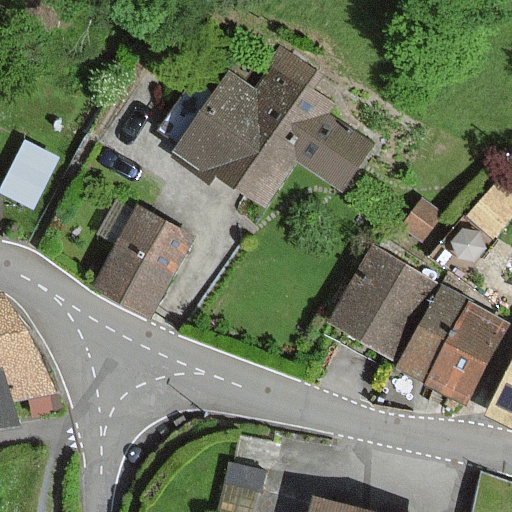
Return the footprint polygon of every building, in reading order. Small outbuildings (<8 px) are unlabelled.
[(322,72),(284,49),(260,88),(231,70),(182,151),(273,205),(301,158),(346,185),(374,139),(331,113),(337,102),(313,87),(322,72)] [(0,180),(33,196),(57,146),(24,130),(0,180)] [(199,235),(142,206),(103,282),(160,311),(199,235)] [(437,280),(376,246),(336,318),(397,352),(437,280)] [(60,389),(0,282),(0,410),(17,409),(16,393),(60,389)] [(511,322),(445,288),(405,364),(470,398),(511,322)] [(511,365),(490,409),(511,419),(511,365)] [(254,499),(266,462),(235,452),(223,490),(254,499)] [(319,511),(395,511),(324,494),(319,511)]
